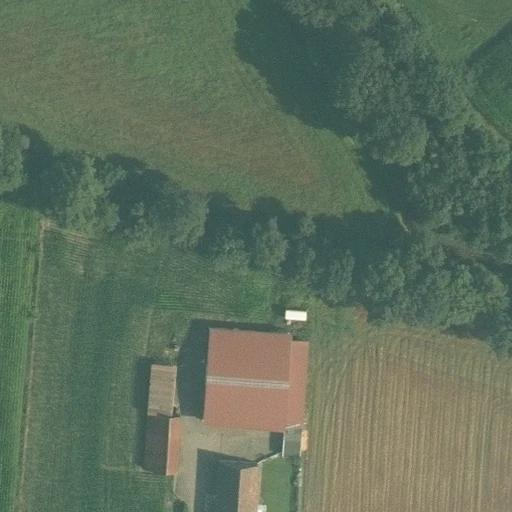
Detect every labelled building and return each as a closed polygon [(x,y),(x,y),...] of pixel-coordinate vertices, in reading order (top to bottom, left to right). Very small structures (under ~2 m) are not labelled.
[(181,364),(152,362),(147,412),(176,414),(181,364)] [(280,388),(198,382),(196,415),(279,421),(280,414),(283,414),(299,415),(300,415),(303,367),(269,366),(269,381),(279,381),(281,383),(280,388)] [(176,414),(147,412),(144,467),(175,470),(178,415),(176,414)] [(299,415),(283,414),(281,454),(297,455),(299,415)] [(253,511),(256,463),(219,460),(215,511),(253,511)]
